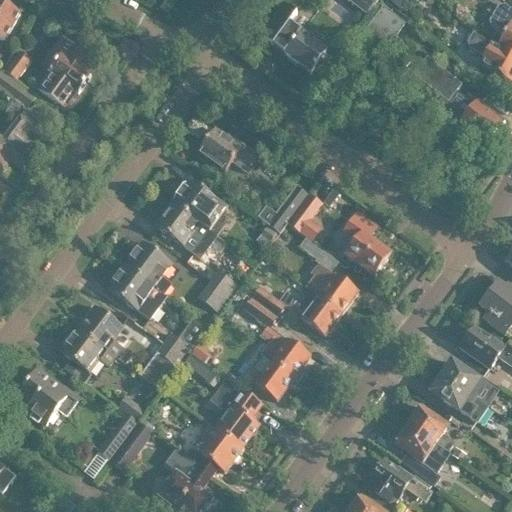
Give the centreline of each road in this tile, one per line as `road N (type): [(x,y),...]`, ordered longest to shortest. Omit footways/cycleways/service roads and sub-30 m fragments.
road 1 (residential): [(0,343),(133,162),(192,50)]
road 2 (residential): [(466,254),(192,50)]
road 3 (residential): [(274,511),(466,254)]
road 4 (residential): [(0,252),(148,31)]
